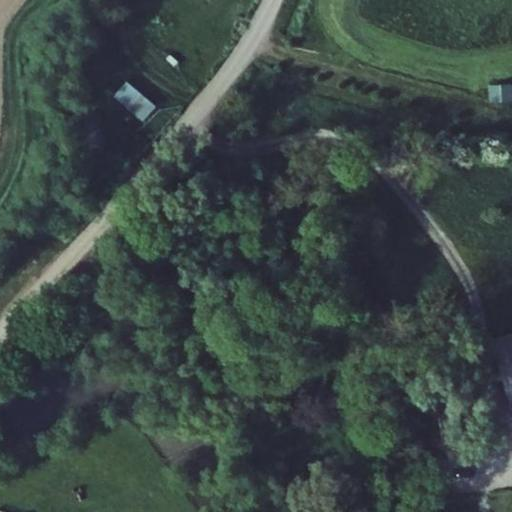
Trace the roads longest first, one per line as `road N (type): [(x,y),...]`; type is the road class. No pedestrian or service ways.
road 1 (unclassified): [(273,0),(198,111),(0,325)]
road 2 (track): [(511,117),(286,53),(255,37)]
